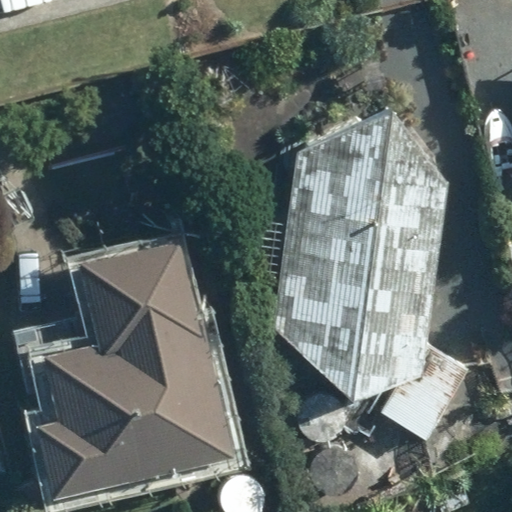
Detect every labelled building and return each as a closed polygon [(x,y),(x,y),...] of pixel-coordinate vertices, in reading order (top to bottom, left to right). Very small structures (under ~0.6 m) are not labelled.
[(361,386),(430,364),(452,173),(394,100),(302,141),(280,319),(361,386)] [(511,161),(500,161),(500,179),(508,226),(511,226),(511,161)] [(59,486),(242,443),(191,224),(85,249),(104,330),(53,343),(57,363),(44,366),(54,409),(43,412),(59,486)] [(339,434),(335,434),(338,432),(341,428),(343,425),(345,421),(347,416),(347,412),(347,407),(345,403),(344,399),(341,395),(338,392),(334,389),(330,387),(326,386),(321,385),(317,385),(310,387),(306,390),(302,392),(299,396),(297,400),(295,404),(294,408),(294,413),(295,417),(296,422),(298,426),(301,429),(304,432),(308,435),(312,437),(317,438),(320,438),(316,441),(313,444),(311,448),(309,452),(308,457),(308,461),(308,466),(310,470),(312,474),(315,478),(318,481),(322,483),(326,485),(330,486),(335,486),(339,486),(344,485),(348,483),(351,480),(355,477),(357,473),(359,469),(360,465),(361,460),(360,455),(359,451),(357,447),(355,443),(352,440),(348,437),(344,435),(339,434)] [(44,511),(36,480),(4,489),(10,511),(44,511)]
